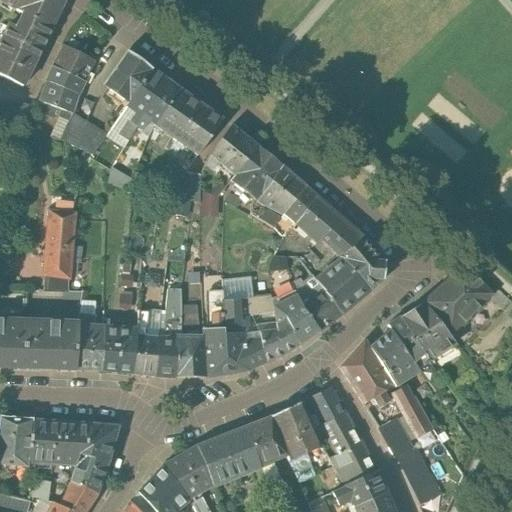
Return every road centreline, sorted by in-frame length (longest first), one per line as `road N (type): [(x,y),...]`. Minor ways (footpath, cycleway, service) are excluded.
road 1 (residential): [(108,0),(383,221),(404,259),(400,285),(327,360)]
road 2 (residential): [(164,433),(140,406),(115,394),(0,391)]
road 3 (residential): [(327,360),(164,433)]
road 4 (residential): [(405,511),(327,360)]
road 5 (residential): [(0,78),(29,90),(78,0)]
